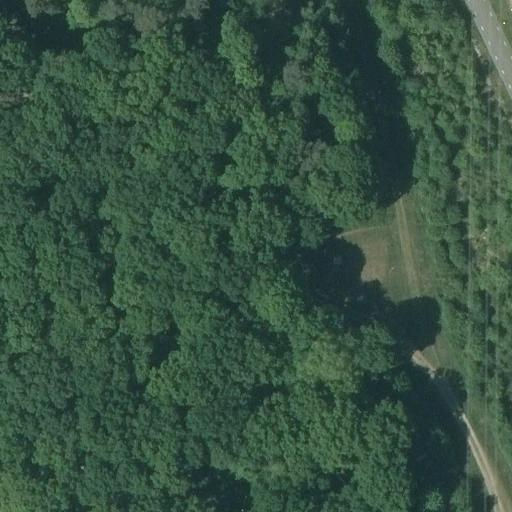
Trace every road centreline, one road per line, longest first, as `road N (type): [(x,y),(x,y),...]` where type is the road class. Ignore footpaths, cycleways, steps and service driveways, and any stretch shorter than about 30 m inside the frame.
road 1 (track): [(495,511),(473,441),(430,373),(390,336),(301,287),(38,179)]
road 2 (track): [(67,511),(32,58),(3,0)]
road 3 (track): [(13,20),(121,31),(197,48),(231,65),(266,46),(269,0)]
